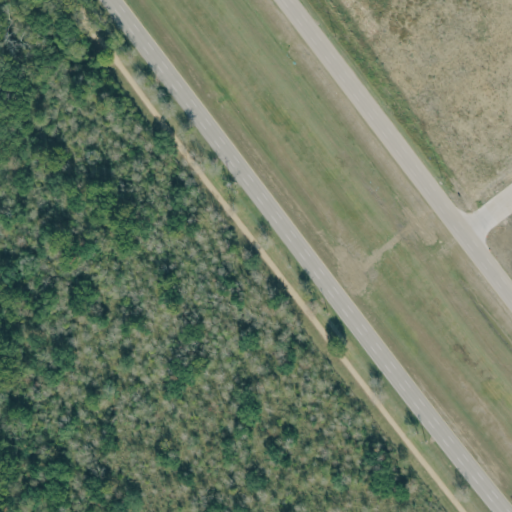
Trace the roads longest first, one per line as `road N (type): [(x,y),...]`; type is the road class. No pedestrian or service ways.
road 1 (primary): [(110,0),(502,511)]
road 2 (primary): [(511,295),(286,0)]
